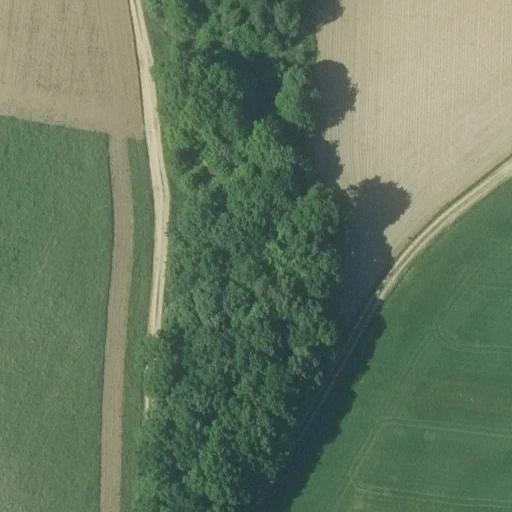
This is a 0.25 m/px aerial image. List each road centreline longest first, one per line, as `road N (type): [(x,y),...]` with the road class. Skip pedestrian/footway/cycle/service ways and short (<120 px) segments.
road 1 (track): [(139,0),(161,154),(147,511)]
road 2 (track): [(247,511),(403,265),(430,230),(511,167)]
